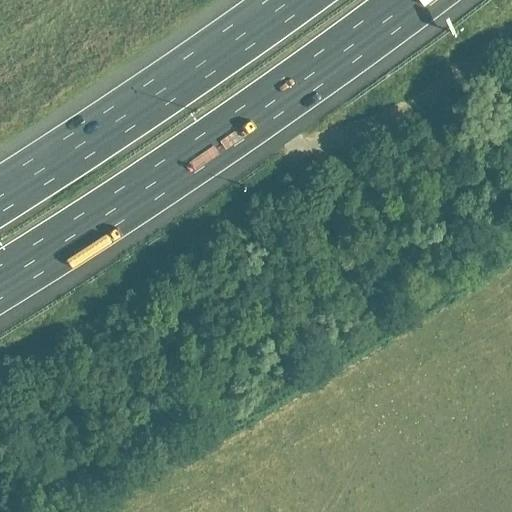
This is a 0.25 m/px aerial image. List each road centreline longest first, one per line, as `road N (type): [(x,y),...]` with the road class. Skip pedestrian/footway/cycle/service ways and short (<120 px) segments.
road 1 (motorway): [(0,281),(410,0)]
road 2 (motorway): [(290,0),(0,197)]
